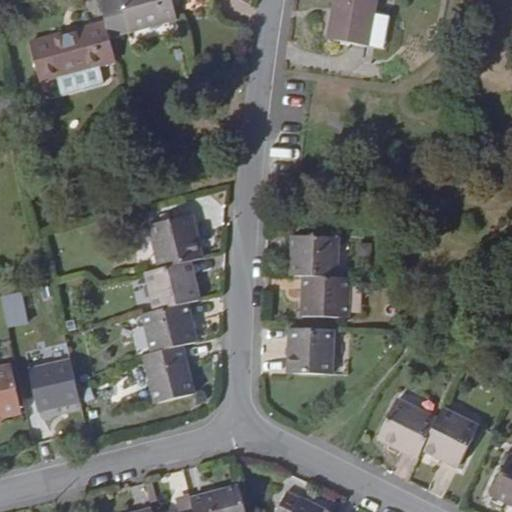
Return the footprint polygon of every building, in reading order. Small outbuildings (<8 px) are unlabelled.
[(180,30),(171,0),(125,0),(122,1),(133,42),(180,30)] [(330,0),(323,44),(363,50),(368,18),(371,0),(330,0)] [(368,18),(363,50),(377,53),(383,20),(368,18)] [(64,50),(63,46),(32,54),(43,93),(60,88),(101,77),(119,72),(108,33),(94,37),(95,42),(64,50)] [(94,37),(63,46),(64,50),(95,42),(94,37)] [(101,77),(60,88),(65,105),(106,93),(101,77)] [(6,95),(0,96),(0,117),(11,115),(6,95)] [(148,221),(159,265),(190,258),(201,255),(190,211),(148,221)] [(294,231),(292,272),(305,273),(337,274),(338,233),(294,231)] [(146,269),(155,308),(188,299),(200,297),(190,258),(159,265),(146,269)] [(337,274),(305,273),(303,312),(349,313),(350,274),(337,274)] [(21,291),(0,296),(8,328),(29,322),(21,291)] [(144,310),(153,349),(182,342),(198,338),(188,299),(155,308),(144,310)] [(334,327),(291,325),(289,369),(332,372),(334,327)] [(194,389),(182,342),(153,349),(146,351),(157,399),(194,389)] [(27,368),(43,433),(85,422),(69,357),(27,368)] [(0,365),(11,413),(22,411),(13,362),(0,365)] [(11,413),(0,365),(0,364),(0,415),(1,415),(11,413)] [(423,449),(438,419),(399,399),(379,440),(418,459),(423,449)] [(444,408),(438,419),(423,449),(458,467),(479,426),(444,408)] [(511,505),(511,457),(493,496),(511,505)] [(244,511),(237,482),(188,495),(193,511),(192,511),(244,511)] [(330,511),(287,490),(274,483),(259,511),(260,511),(330,511)]
